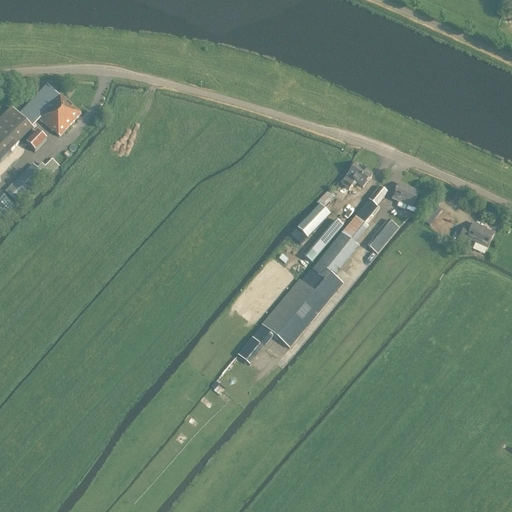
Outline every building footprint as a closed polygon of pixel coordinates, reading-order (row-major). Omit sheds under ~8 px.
[(47,85),(21,113),(19,115),(12,108),(0,120),(0,161),(33,128),(31,126),(33,124),(34,125),(39,120),(52,132),(53,131),(58,135),(59,137),(65,131),(80,114),(60,94),(58,95),(47,85)] [(35,152),(46,140),(42,136),(37,132),(26,144),(31,148),(35,152)] [(49,171),(56,164),(52,159),(45,167),(42,164),(37,169),(33,165),(11,186),(22,197),(44,176),(49,171)] [(372,175),(356,163),(341,184),(349,190),(355,182),(363,188),(372,175)] [(405,210),(407,205),(412,208),(418,193),(399,183),(395,192),(392,199),(399,202),(397,207),(405,210)] [(376,206),(387,193),(380,187),(368,200),(369,201),(343,234),(349,239),(352,238),(356,241),(371,223),(367,220),(377,208),(376,206)] [(336,196),(329,190),(317,203),(319,206),(291,235),(300,244),(330,214),(323,208),(336,196)] [(313,262),(317,257),(343,226),(336,219),(305,255),(313,262)] [(367,247),(377,255),(399,228),(388,220),(371,240),(372,241),(367,247)] [(487,249),(494,235),(482,229),(483,228),(473,223),(470,229),(464,227),(459,239),(469,244),(471,241),(487,249)] [(343,284),(335,277),(359,247),(342,234),(312,271),(312,270),(302,282),(299,280),(261,325),(290,349),(343,284)] [(263,349),(252,340),(238,356),(249,366),(263,349)] [(217,383),(216,382),(215,381),(211,387),(212,387),(212,388),(214,389),(214,390),(217,393),(219,394),(221,391),(217,387),(219,384),(217,383)]
